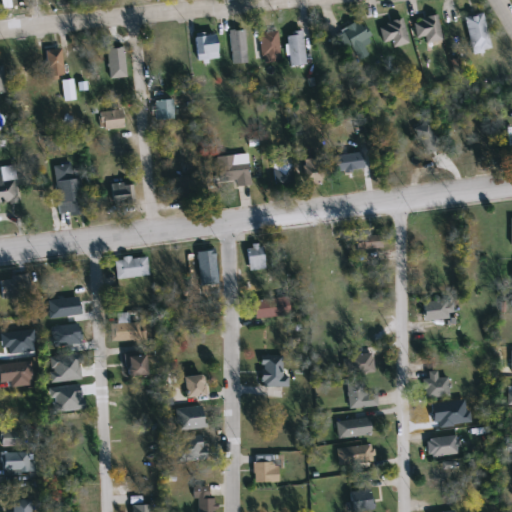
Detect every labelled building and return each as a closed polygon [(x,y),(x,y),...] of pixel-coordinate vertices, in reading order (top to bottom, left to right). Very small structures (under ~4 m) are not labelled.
[(490,50),(471,53),(465,17),(483,13),(490,50)] [(427,45),(423,36),(418,38),(412,23),(433,14),(443,38),(427,45)] [(392,48),(390,40),(383,42),(377,26),(401,18),(409,43),(392,48)] [(343,27),(362,22),(367,43),(363,44),(367,58),(352,61),(343,27)] [(246,64),(230,64),(230,30),(245,30),(246,64)] [(304,65),(289,66),(287,32),(303,31),(304,65)] [(217,59),(197,61),(195,36),(215,35),(217,59)] [(158,39),(176,39),(176,61),(158,61),(158,39)] [(62,50),(63,77),(48,78),(46,51),(62,50)] [(173,120),(154,120),(154,101),(173,101),(173,120)] [(100,113),(121,110),(124,128),(102,131),(100,113)] [(479,155),(477,128),(497,126),(499,153),(479,155)] [(470,158),(455,159),(453,141),(469,140),(470,158)] [(235,181),(219,183),(217,157),(247,154),(250,186),(235,187),(235,181)] [(363,171),(336,172),(335,155),(362,154),(363,171)] [(326,158),(326,184),(305,184),(305,158),(326,158)] [(274,161),(293,161),(293,184),(274,184),(274,161)] [(79,213),(58,215),(55,167),(75,165),(79,213)] [(171,178),(195,176),(197,200),(173,202),(171,178)] [(0,181),(15,179),(18,203),(0,204),(0,181)] [(111,185),(133,185),(133,205),(111,205),(111,185)] [(357,250),(356,236),(381,235),(381,248),(357,250)] [(263,245),(264,270),(248,271),(247,246),(263,245)] [(197,252),(214,251),(216,277),(198,278),(197,252)] [(116,280),(114,260),(146,257),(148,276),(116,280)] [(422,274),(451,273),(451,291),(422,291),(422,274)] [(2,299),(1,277),(28,276),(30,297),(2,299)] [(249,278),(265,278),(265,293),(249,293),(249,278)] [(289,316),(254,319),(252,300),(288,298),(289,316)] [(447,320),(423,320),(423,307),(447,307),(447,320)] [(139,323),(139,331),(144,331),(144,341),(110,341),(110,325),(117,325),(117,314),(128,313),(128,323),(139,323)] [(0,356),(0,337),(19,337),(19,356),(0,356)] [(145,355),(147,375),(126,377),(125,356),(145,355)] [(260,357),(285,357),(285,388),(260,388),(260,357)] [(30,383),(30,391),(11,391),(11,385),(0,385),(0,369),(36,369),(36,383),(30,383)] [(425,397),(425,371),(437,371),(437,378),(449,378),(449,397),(425,397)] [(203,375),(206,395),(186,398),(183,378),(203,375)] [(348,408),(348,382),(363,382),(363,395),(371,395),(371,408),(348,408)] [(371,437),(336,437),(336,420),(371,420),(371,437)] [(192,422),(211,422),(211,441),(192,441),(192,422)] [(1,431),(23,431),(23,446),(1,446),(1,431)] [(458,455),(427,456),(426,439),(457,437),(458,455)] [(338,465),(336,449),(372,445),(373,462),(338,465)] [(30,471),(2,471),(2,452),(30,452),(30,471)] [(253,458),(277,458),(277,483),(253,483),(253,458)] [(455,487),(429,487),(429,472),(455,472),(455,487)] [(215,499),(215,511),(197,511),(197,499),(194,499),(194,486),(208,486),(208,499),(215,499)] [(371,511),(348,511),(349,491),(372,492),(371,511)] [(12,511),(12,500),(31,500),(31,511),(12,511)]
